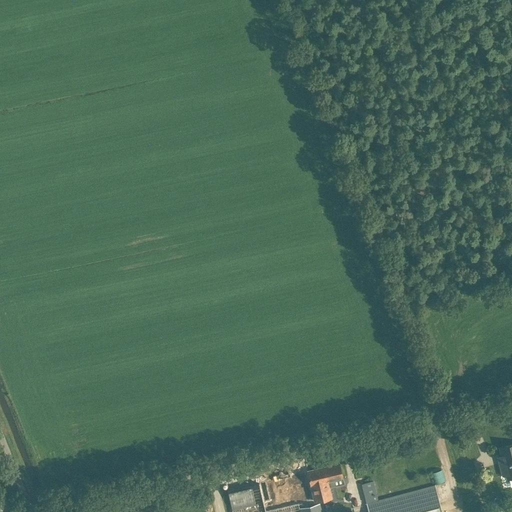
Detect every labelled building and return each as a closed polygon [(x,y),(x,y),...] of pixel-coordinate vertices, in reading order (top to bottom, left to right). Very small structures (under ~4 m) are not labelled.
[(511,444),(500,448),(502,457),(508,479),(511,477),(511,444)] [(339,464),(323,467),(330,497),(332,497),(329,487),(336,485),(334,480),(342,478),(339,464)] [(330,497),(323,467),(308,471),(315,501),(330,497)] [(443,469),(433,472),(435,483),(446,480),(443,469)] [(267,481),(228,490),(230,500),(232,511),(244,511),(264,507),(264,511),(283,511),(299,508),(300,511),(321,511),(319,503),(313,504),(305,472),(267,481)] [(441,511),(435,485),(378,499),(373,481),(361,484),(368,511),(441,511)]
